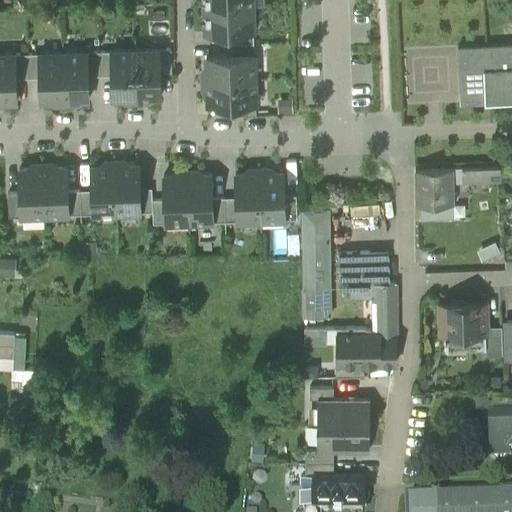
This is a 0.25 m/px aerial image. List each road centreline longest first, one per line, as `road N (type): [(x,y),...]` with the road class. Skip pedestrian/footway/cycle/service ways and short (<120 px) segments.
road 1 (residential): [(332,0),(338,140),(188,139)]
road 2 (residential): [(407,279),(409,367),(398,395),(387,511)]
road 3 (residential): [(188,139),(0,136)]
road 4 (residential): [(183,0),(188,139)]
